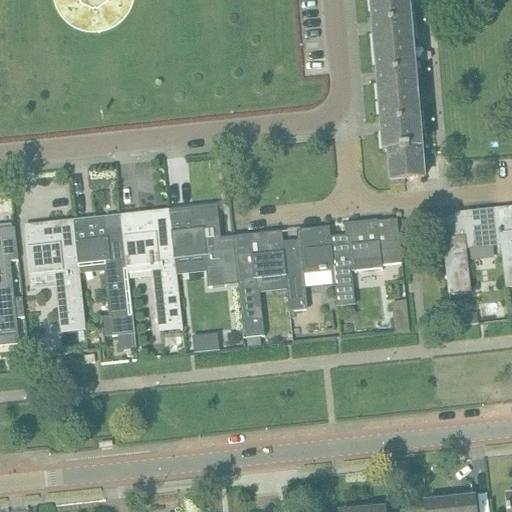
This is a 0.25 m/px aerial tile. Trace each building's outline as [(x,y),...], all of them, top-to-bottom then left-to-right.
[(408,1),(371,4),(375,54),(413,51),(408,1)] [(417,100),(413,51),(375,54),(379,104),(417,100)] [(423,179),(417,100),(379,104),(384,153),(388,153),(391,187),(404,186),(404,181),(423,179)] [(169,213),(168,213),(170,223),(173,253),(174,253),(205,250),(209,288),(226,286),(238,285),(233,239),(221,241),(217,208),(216,208),(217,218),(202,220),(201,209),(186,211),(186,213),(171,215),(170,213),(169,213)] [(501,244),(500,244),(505,290),(511,289),(511,212),(499,213),(499,210),(497,211),(501,244)] [(121,218),(121,220),(122,228),(126,258),(127,270),(153,267),(159,331),(180,329),(180,331),(183,331),(174,253),(173,253),(170,223),(168,213),(169,213),(169,211),(167,212),(168,215),(154,217),(154,214),(141,216),(141,218),(123,220),(123,216),(121,217),(121,218)] [(501,244),(497,211),(460,215),(461,220),(456,220),(456,218),(441,220),(449,296),(450,295),(449,291),(469,289),(465,248),(500,244),(501,244)] [(74,223),(73,223),(74,234),(78,263),(104,261),(110,322),(105,323),(107,339),(135,336),(127,270),(126,258),(122,228),(121,220),(106,222),(106,220),(91,221),(91,223),(75,225),(75,223),(74,223)] [(345,237),(330,239),(333,269),(338,308),(355,306),(351,274),(382,271),(381,264),(401,262),(397,221),(375,224),(375,226),(360,227),(359,225),(344,227),(345,237)] [(47,228),(25,230),(32,291),(34,291),(32,277),(55,275),(57,275),(61,314),(63,331),(85,329),(78,263),(74,234),(73,223),(74,223),(73,222),(72,222),(72,225),(59,227),(58,224),(47,226),(47,228)] [(0,348),(19,346),(10,263),(18,263),(15,230),(11,230),(11,226),(0,227),(0,348)] [(298,242),(283,244),(286,275),(290,313),(307,311),(303,272),(333,269),(330,239),(329,229),(327,229),(327,231),(312,232),(312,230),(296,232),(298,242)] [(234,239),(233,239),(238,285),(241,319),(244,340),(244,348),(260,346),(259,338),(265,338),(264,335),(263,335),(257,278),(286,275),(283,244),(282,234),(280,234),(280,236),(264,238),(264,235),(249,237),(234,239)] [(406,302),(392,304),(395,334),(409,333),(406,302)] [(218,336),(193,338),(195,355),(220,353),(218,336)] [(475,511),(474,500),(425,506),(425,511),(475,511)]
